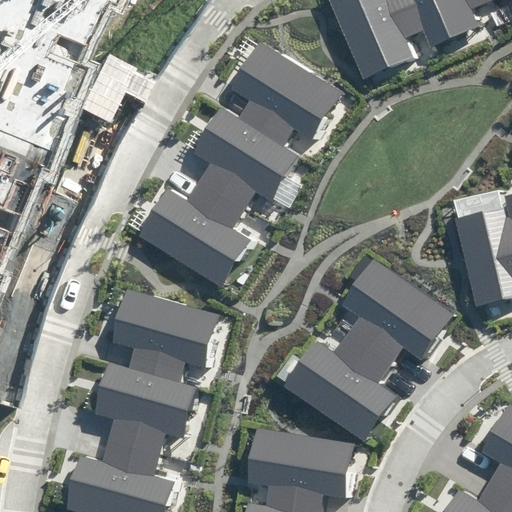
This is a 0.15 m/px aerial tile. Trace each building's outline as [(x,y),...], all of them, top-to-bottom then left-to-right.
[(0,0),(0,308),(124,0),(0,0)] [(339,0),(373,77),(425,55),(416,35),(436,27),(424,0),(339,0)] [(424,0),(436,27),(444,46),(497,24),(489,4),(498,0),(424,0)] [(350,86),(272,41),(245,86),(261,96),(249,117),(292,143),(303,124),(321,135),(350,86)] [(249,117),(232,107),(205,153),(222,162),(207,188),(251,213),(263,192),(281,202),(310,153),(292,143),(249,117)] [(175,189),(148,235),(235,285),(262,238),(242,227),(251,213),(207,188),(199,202),(175,189)] [(461,219),(481,303),(511,296),(511,188),(508,190),(511,207),(461,219)] [(459,312),(377,258),(346,304),(368,318),(358,334),(399,362),(409,347),(428,359),(459,312)] [(228,307),(141,284),(127,336),(145,340),(139,364),(188,377),(193,356),(214,362),(228,307)] [(325,335),(295,381),(376,435),(408,389),(389,377),(399,362),(358,334),(347,349),(325,335)] [(139,364),(121,359),(107,411),(126,415),(119,443),(167,456),(174,432),(194,437),(208,382),(188,377),(139,364)] [(511,406),(485,453),(508,466),(498,482),(511,489),(511,406)] [(279,478),(275,499),(327,508),(331,487),(355,491),(364,440),(268,423),(259,475),(279,478)] [(88,453),(75,505),(103,511),(176,511),(186,477),(163,471),(167,456),(119,443),(114,460),(88,453)] [(466,484),(449,511),(511,511),(511,489),(498,482),(489,498),(466,484)] [(349,511),(327,508),(275,499),(257,496),(254,511),(349,511)]
